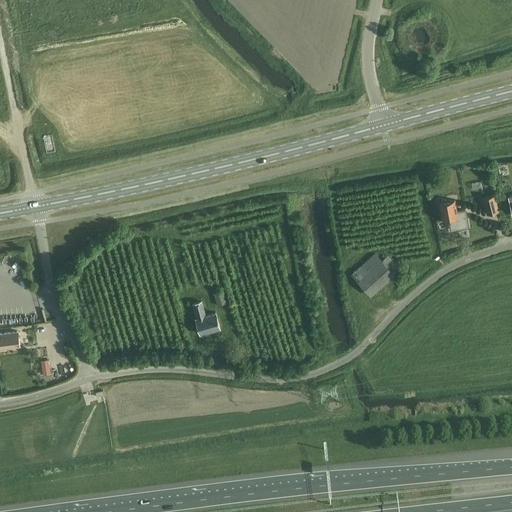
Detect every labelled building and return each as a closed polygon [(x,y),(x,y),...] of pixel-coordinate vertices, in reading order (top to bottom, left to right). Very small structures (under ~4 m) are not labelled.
[(496,198),(484,201),(488,216),(499,213),(496,198)] [(454,199),(439,202),(442,220),(449,219),(451,229),(469,226),(465,208),(456,210),(454,199)] [(394,274),(381,260),(375,253),(352,274),(358,281),(371,295),(394,274)] [(226,303),(223,291),(214,294),(217,305),(226,303)] [(200,333),(220,328),(216,312),(206,315),(201,301),(193,303),(197,317),(196,318),(200,333)] [(18,331),(0,333),(0,347),(20,345),(18,331)] [(48,360),(41,361),(43,375),(50,373),(48,360)]
